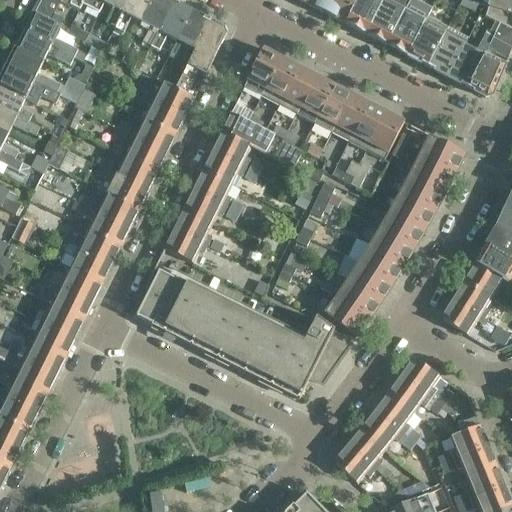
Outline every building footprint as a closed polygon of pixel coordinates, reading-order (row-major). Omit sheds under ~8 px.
[(38,0),(31,15),(49,24),(54,14),(61,1),(61,0),(38,0)] [(61,0),(61,1),(79,11),(82,5),(84,0),(61,0)] [(84,0),(82,5),(99,14),(104,5),(106,0),(84,0)] [(106,0),(104,5),(113,10),(106,25),(114,30),(122,15),(129,0),(106,0)] [(129,0),(122,15),(114,30),(122,33),(124,34),(131,19),(140,24),(152,0),(129,0)] [(152,0),(140,24),(150,29),(142,43),(150,48),(157,35),(158,33),(159,30),(173,4),(165,0),(152,0)] [(333,0),(309,0),(306,5),(326,15),(333,0)] [(358,0),(333,0),(326,15),(345,26),(358,0)] [(358,0),(345,26),(366,36),(383,2),(383,0),(358,0)] [(383,0),(383,2),(366,36),(386,46),(403,13),(409,0),(398,0),(397,4),(389,0),(383,0)] [(464,0),(462,0),(463,0),(459,7),(476,13),(478,5),(464,0)] [(511,0),(489,0),(487,9),(488,9),(511,17),(511,0)] [(157,35),(150,48),(158,52),(166,38),(175,43),(185,24),(187,21),(191,13),(190,13),(173,4),(159,30),(158,33),(157,35)] [(511,17),(488,9),(485,17),(500,25),(511,30),(511,17)] [(176,43),(169,57),(173,59),(179,62),(183,64),(179,73),(174,84),(171,89),(173,89),(174,90),(181,78),(186,67),(202,36),(209,22),(194,15),(192,14),(191,13),(187,21),(185,24),(176,43)] [(403,13),(386,46),(407,57),(428,17),(426,15),(422,23),(403,13)] [(54,14),(49,24),(60,29),(64,20),(54,14)] [(31,15),(22,33),(52,48),(75,59),(77,60),(82,62),(85,55),(55,40),(61,29),(60,29),(49,24),(31,15)] [(428,17),(407,57),(428,68),(444,35),(428,26),(432,19),(428,17)] [(181,78),(174,90),(193,100),(205,76),(226,35),(224,30),(209,22),(202,36),(186,67),(181,78)] [(89,34),(71,25),(68,33),(85,41),(89,34)] [(511,30),(500,25),(493,38),(489,46),(487,49),(506,60),(511,45),(511,30)] [(114,30),(109,40),(117,43),(122,33),(114,30)] [(444,35),(428,68),(448,79),(464,46),(466,40),(447,30),(444,35)] [(21,34),(13,51),(43,65),(48,56),(71,67),(75,59),(52,48),(22,33),(21,34)] [(489,46),(492,38),(485,34),(477,50),(485,54),(487,49),(489,46)] [(106,44),(90,35),(85,42),(102,51),(106,44)] [(464,46),(448,79),(467,88),(484,57),(464,46)] [(280,59),(263,50),(244,88),(261,97),(280,59)] [(5,68),(34,83),(76,103),(84,87),(78,84),(68,79),(63,88),(38,75),(43,65),(13,51),(5,68)] [(484,57),(467,88),(484,98),(490,96),(503,67),(484,57)] [(132,68),(140,72),(145,62),(137,58),(132,68)] [(298,68),(280,59),(261,97),(279,106),(298,68)] [(148,74),(152,64),(146,61),(141,71),(148,74)] [(86,65),(77,81),(84,85),(93,69),(86,65)] [(5,68),(0,77),(0,88),(25,101),(30,91),(72,112),(76,104),(34,83),(5,68)] [(315,78),(298,68),(279,106),(296,116),(296,115),(315,78)] [(315,78),(296,115),(314,125),(314,124),(333,87),(315,78)] [(139,86),(136,94),(152,102),(159,106),(184,118),(193,100),(174,90),(173,89),(171,89),(166,86),(162,84),(159,89),(157,93),(139,86)] [(333,87),(314,124),(332,133),(351,96),(333,87)] [(0,88),(0,110),(17,118),(27,124),(31,116),(21,111),(25,101),(0,88)] [(95,97),(83,91),(74,109),(86,115),(95,97)] [(136,94),(132,102),(141,107),(140,109),(147,113),(144,120),(159,128),(175,136),(184,118),(159,106),(152,102),(136,94)] [(351,96),(332,133),(350,143),(368,105),(351,96)] [(350,143),(367,152),(386,114),(368,105),(350,143)] [(0,110),(0,131),(9,135),(13,126),(34,137),(38,129),(27,124),(17,118),(0,110)] [(83,114),(74,110),(66,128),(74,132),(83,114)] [(404,124),(386,114),(367,152),(367,153),(385,162),(404,124)] [(231,115),(222,133),(251,148),(293,170),(302,153),(238,119),(239,119),(231,115)] [(264,122),(253,116),(248,124),(260,130),(264,122)] [(67,122),(57,118),(54,123),(65,128),(67,122)] [(131,138),(134,139),(166,155),(175,136),(144,120),(138,130),(136,129),(131,138)] [(131,128),(121,123),(117,130),(127,136),(131,128)] [(287,134),(275,127),(270,135),(283,142),(287,134)] [(117,130),(113,139),(123,144),(127,136),(117,130)] [(0,153),(15,161),(18,153),(3,146),(9,135),(0,131),(0,153)] [(222,133),(212,153),(242,167),(246,170),(250,161),(246,159),(251,148),(222,133)] [(301,141),(288,134),(284,142),(296,149),(301,141)] [(402,135),(397,146),(404,149),(409,139),(402,135)] [(464,155),(460,153),(431,139),(428,137),(418,157),(454,175),(464,155)] [(129,149),(125,157),(157,173),(166,155),(134,139),(131,138),(126,148),(129,149)] [(56,146),(48,142),(43,152),(51,156),(56,146)] [(323,152),(310,145),(306,154),(318,161),(323,152)] [(399,160),(404,149),(397,146),(392,157),(399,160)] [(66,152),(56,147),(47,165),(58,169),(66,152)] [(0,163),(26,176),(30,169),(0,153),(0,163)] [(212,153),(203,173),(232,187),(237,177),(241,179),(246,170),(242,167),(212,153)] [(364,159),(355,154),(345,174),(353,178),(364,159)] [(36,156),(30,168),(42,174),(47,163),(36,156)] [(113,174),(116,176),(148,191),(157,173),(125,157),(120,167),(117,166),(113,174)] [(445,194),(454,175),(418,157),(409,175),(445,194)] [(372,163),(364,159),(353,178),(350,186),(358,190),(372,163)] [(113,164),(103,160),(99,167),(109,172),(113,164)] [(253,163),(249,171),(259,176),(263,168),(253,163)] [(100,191),(107,194),(139,209),(148,191),(116,176),(109,172),(99,167),(95,176),(105,181),(100,191)] [(350,186),(353,178),(345,174),(338,170),(335,177),(350,186)] [(313,171),(309,178),(317,183),(321,176),(313,171)] [(249,172),(245,179),(254,185),(259,177),(249,172)] [(203,173),(193,192),(226,209),(231,200),(227,198),(232,187),(203,173)] [(435,212),(445,194),(409,175),(399,193),(435,212)] [(309,199),(317,184),(309,179),(299,197),(308,201),(309,199)] [(334,190),(324,185),(320,192),(331,198),(334,190)] [(0,197),(13,203),(16,196),(0,188),(0,197)] [(193,192),(183,212),(213,227),(218,216),(222,218),(226,209),(193,192)] [(327,205),(331,198),(320,192),(317,200),(327,205)] [(425,231),(435,212),(399,193),(390,211),(425,231)] [(81,203),(98,212),(130,228),(139,209),(107,194),(100,209),(93,205),(95,201),(84,197),(81,203)] [(0,207),(21,218),(24,210),(0,197),(0,207)] [(312,200),(309,199),(308,201),(299,197),(294,208),(305,213),(312,200)] [(324,212),(327,205),(317,200),(313,207),(324,212)] [(93,223),(89,231),(121,247),(130,228),(98,212),(81,203),(76,213),(86,218),(86,219),(93,223)] [(234,203),(229,211),(239,216),(244,208),(234,203)] [(320,219),(324,212),(313,207),(310,214),(320,219)] [(511,210),(506,208),(497,228),(511,237),(511,210)] [(229,211),(225,219),(235,224),(239,216),(229,211)] [(425,231),(390,211),(379,228),(414,249),(425,231)] [(27,212),(22,220),(32,225),(34,226),(38,217),(27,212)] [(183,212),(173,232),(203,246),(207,248),(212,239),(208,237),(213,227),(183,212)] [(22,220),(20,219),(11,238),(23,244),(32,225),(22,220)] [(317,227),(306,221),(299,236),(310,241),(317,227)] [(414,249),(379,228),(369,246),(403,267),(414,249)] [(511,237),(497,228),(486,247),(511,262),(511,237)] [(77,248),(80,249),(112,266),(121,247),(89,231),(84,241),(81,239),(77,248)] [(173,232),(164,251),(194,266),(199,255),(215,262),(219,254),(203,246),(173,232)] [(77,239),(67,234),(62,242),(73,247),(77,239)] [(306,248),(310,241),(299,236),(295,243),(306,248)] [(214,241),(210,250),(219,254),(228,258),(232,250),(214,241)] [(403,267),(369,246),(358,263),(392,285),(403,267)] [(475,265),(503,281),(508,284),(511,277),(511,262),(486,247),(475,265)] [(75,260),(71,268),(103,285),(112,266),(80,249),(77,248),(72,258),(75,260)] [(0,262),(0,279),(4,282),(13,264),(2,258),(0,262)] [(392,285),(358,263),(347,280),(381,303),(392,285)] [(295,270),(285,265),(281,272),(292,278),(295,270)] [(475,265),(464,284),(491,300),(500,286),(507,290),(506,294),(511,297),(511,287),(503,281),(475,265)] [(322,371),(315,368),(322,356),(336,363),(345,350),(347,352),(352,345),(315,320),(312,326),(305,340),(158,266),(155,272),(158,273),(149,290),(149,292),(135,318),(152,326),(165,333),(167,330),(178,335),(176,339),(205,353),(218,360),(220,356),(231,362),(229,365),(259,380),(272,387),(274,383),(285,389),(283,392),(299,400),(307,386),(309,381),(316,384),(322,372),(322,371)] [(59,285),(62,286),(94,303),(103,285),(71,268),(66,278),(63,277),(59,285)] [(58,276),(48,271),(44,279),(54,283),(58,276)] [(289,285),(292,278),(281,272),(278,280),(289,285)] [(381,303),(347,280),(336,297),(369,320),(381,303)] [(255,295),(262,299),(267,288),(260,284),(255,295)] [(464,284),(452,302),(480,319),(497,329),(511,336),(511,334),(511,327),(501,321),(485,311),(485,310),(491,300),(464,284)] [(57,296),(52,305),(85,321),(94,303),(62,286),(59,285),(54,295),(57,296)] [(369,320),(336,297),(323,315),(356,338),(369,320)] [(480,319),(452,302),(443,317),(444,323),(468,337),(477,323),(484,327),(482,331),(492,337),(497,329),(480,319)] [(52,305),(43,323),(76,339),(85,321),(52,305)] [(30,307),(26,315),(36,321),(40,313),(30,307)] [(36,321),(26,315),(22,324),(31,329),(36,321)] [(43,323),(34,342),(67,358),(76,339),(43,323)] [(0,343),(0,347),(25,360),(57,376),(67,358),(34,342),(29,352),(21,348),(21,349),(2,340),(0,343)] [(20,371),(16,379),(48,395),(57,376),(25,360),(0,347),(0,359),(13,366),(12,367),(20,371)] [(437,382),(440,378),(416,363),(416,364),(412,364),(411,364),(400,378),(427,397),(433,402),(439,394),(432,389),(433,389),(437,382)] [(427,397),(400,378),(387,395),(414,415),(421,406),(421,405),(428,410),(433,402),(427,397)] [(0,394),(7,398),(39,414),(48,395),(16,379),(8,394),(1,391),(3,387),(0,384),(0,394)] [(0,400),(4,402),(0,410),(0,417),(30,432),(39,414),(7,398),(0,394),(0,400)] [(387,395),(374,413),(404,436),(410,428),(406,425),(414,415),(387,395)] [(448,402),(443,409),(448,413),(449,413),(450,414),(455,417),(460,410),(455,407),(448,402)] [(443,409),(438,416),(443,420),(444,420),(449,413),(448,413),(443,409)] [(374,413),(361,430),(386,451),(390,447),(394,441),(398,444),(404,436),(374,413)] [(0,440),(21,451),(30,432),(0,417),(0,440)] [(480,427),(476,419),(458,426),(462,434),(480,427)] [(449,439),(454,451),(450,452),(454,461),(457,459),(488,447),(480,427),(462,434),(449,439)] [(413,429),(407,437),(416,444),(422,436),(413,429)] [(361,430),(347,447),(372,468),(376,471),(382,464),(379,460),(386,451),(361,430)] [(416,444),(407,437),(400,446),(410,453),(416,444)] [(0,462),(12,468),(21,451),(0,440),(0,462)] [(372,468),(347,447),(335,460),(336,460),(336,466),(336,467),(357,485),(359,482),(360,483),(365,476),(369,479),(376,471),(372,468)] [(488,447),(457,459),(454,461),(457,469),(458,471),(461,469),(466,480),(496,467),(488,447)] [(451,463),(447,454),(434,459),(438,468),(451,463)] [(0,486),(2,488),(12,468),(0,462),(0,486)] [(451,463),(438,468),(441,476),(453,471),(451,463)] [(384,467),(378,473),(388,481),(393,475),(384,467)] [(496,467),(466,480),(470,491),(466,493),(470,502),(505,487),(496,467)] [(381,488),(388,481),(378,473),(372,480),(381,488)] [(511,504),(505,487),(470,502),(474,511),(478,509),(478,511),(502,511),(511,508),(511,504)] [(322,511),(306,495),(293,507),(288,511),(322,511)] [(388,511),(386,511),(436,511),(434,508),(430,498),(429,495),(426,496),(415,500),(400,507),(394,509),(388,511)] [(467,504),(464,496),(448,501),(451,510),(467,504)]
